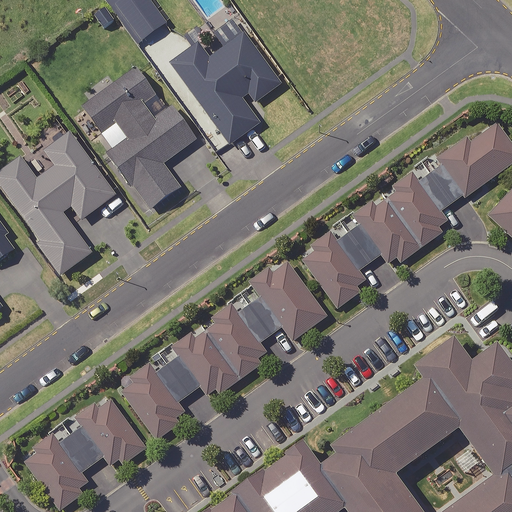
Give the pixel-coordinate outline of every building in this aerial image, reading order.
[(165,24),(144,0),(117,0),(109,7),(141,44),(165,24)] [(278,87),(233,25),(215,38),(226,53),(210,65),(198,49),(171,69),(228,148),(258,125),(240,101),(250,94),(257,103),(278,87)] [(155,96),(136,71),(114,87),(107,77),(84,95),(92,105),(84,111),(104,137),(117,126),(130,142),(109,158),(153,215),(182,192),(162,167),(197,140),(174,111),(159,123),(144,105),(155,96)] [(338,235),(304,262),(342,311),(374,286),(365,274),(390,255),(399,267),(457,223),(448,211),(473,192),(474,193),(511,163),(511,143),(500,128),(472,149),(469,145),(445,163),(448,167),(427,184),(419,173),(361,217),(372,230),(348,248),(338,235)] [(115,198),(70,136),(45,154),(54,166),(35,180),(20,160),(0,174),(0,186),(42,244),(38,247),(60,278),(91,256),(63,216),(72,209),(82,222),(115,198)] [(511,196),(490,220),(511,240),(511,196)] [(0,263),(15,252),(0,231),(0,312),(2,311),(0,308),(0,263)] [(293,348),(328,322),(290,272),(257,297),(266,309),(241,327),(232,315),(174,358),(182,370),(157,389),(148,377),(119,399),(156,449),(186,427),(178,416),(203,397),(211,408),(269,365),(259,352),(283,334),(293,348)] [(511,511),(511,481),(511,480),(511,478),(511,431),(496,409),(511,397),(511,378),(498,358),(472,376),(449,344),(211,511),(511,511)] [(144,458),(107,408),(76,431),(84,442),(65,457),(56,446),(24,469),(56,511),(71,511),(94,495),(83,480),(105,464),(116,479),(144,458)]
